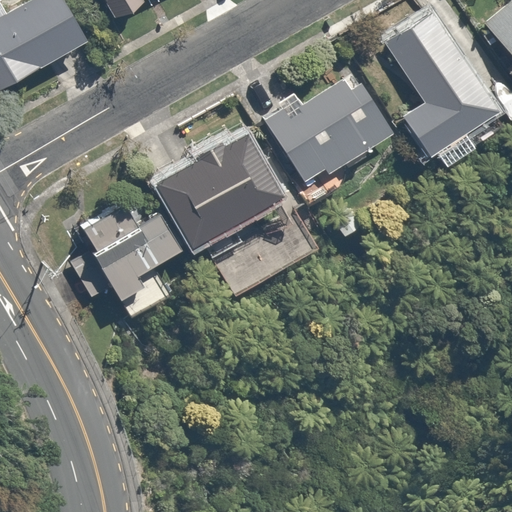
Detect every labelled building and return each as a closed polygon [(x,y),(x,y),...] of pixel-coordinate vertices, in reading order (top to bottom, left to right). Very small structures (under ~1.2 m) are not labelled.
[(31,0),(12,11),(5,0),(0,0),(0,93),(86,46),(60,0),(31,0)] [(142,0),(101,0),(102,1),(104,0),(110,0),(123,22),(146,9),(142,0)] [(511,2),(481,27),(511,67),(511,73),(505,79),(511,87),(511,2)] [(504,117),(453,26),(393,59),(425,115),(408,125),(427,160),(504,117)] [(343,84),(266,129),(300,186),(387,134),(360,88),(350,94),(343,84)] [(249,127),(152,181),(194,256),(291,203),(249,127)] [(138,231),(125,209),(82,234),(91,249),(69,262),(91,301),(110,291),(128,323),(166,301),(151,276),(186,255),(164,216),(138,231)]
